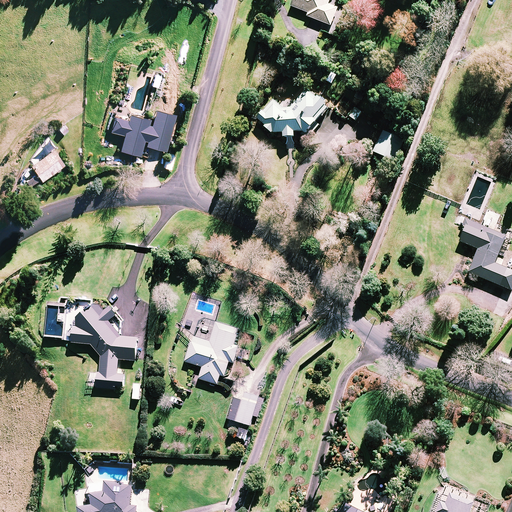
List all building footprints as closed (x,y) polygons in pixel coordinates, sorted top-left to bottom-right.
[(329,4),(330,0),(293,0),(292,6),(309,13),(308,16),(332,26),(339,8),(329,4)] [(161,76),(154,74),(151,85),(158,87),(161,76)] [(284,132),(284,137),(296,136),(296,131),(305,131),(308,133),(330,106),(308,88),(295,104),(294,96),(281,97),(282,107),(273,100),(257,119),(266,125),(265,126),(273,132),(284,132)] [(362,112),(355,107),(349,116),(357,120),(362,112)] [(145,133),(148,125),(129,120),(129,117),(112,112),(107,130),(124,134),(120,150),(140,155),(144,137),(151,139),(150,142),(164,146),(171,122),(156,118),(152,134),(145,133)] [(399,136),(385,129),(375,151),(395,161),(404,143),(397,139),(399,136)] [(511,270),(495,263),(505,239),(507,235),(478,223),(459,215),(455,225),(466,229),(461,241),(479,249),(469,272),(511,290),(511,289),(511,270)] [(102,356),(99,388),(124,391),(126,375),(118,374),(120,359),(136,361),(138,338),(122,337),(110,322),(118,315),(110,305),(104,310),(101,310),(101,305),(94,305),(95,301),(68,298),(68,304),(47,302),(43,340),(73,343),(92,344),(102,356)] [(239,330),(217,323),(211,342),(194,337),(186,361),(203,367),(200,378),(218,384),(221,375),(225,376),(230,362),(234,363),(239,347),(234,345),(239,330)] [(260,396),(245,392),(243,400),(234,398),(228,419),(251,425),(260,396)] [(253,433),(240,429),(237,436),(250,441),(253,433)] [(130,507),(131,484),(103,483),(103,494),(90,493),(90,508),(79,507),(78,511),(135,511),(136,507),(130,507)] [(447,488),(440,491),(431,511),(470,511),(475,499),(447,488)] [(364,511),(346,503),(342,511),(337,508),(334,511),(364,511)]
